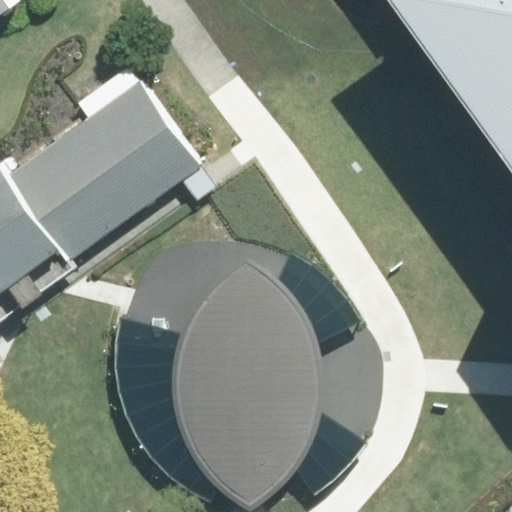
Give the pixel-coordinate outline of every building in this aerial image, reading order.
[(0,0),(0,13),(16,2),(13,0),(0,0)] [(511,0),(388,0),(511,172),(511,0)] [(67,257),(202,161),(146,83),(9,181),(3,172),(0,174),(0,291),(61,249),(67,257)] [(316,334),(317,343),(361,321),(355,310),(349,301),(341,292),(333,282),(323,273),(311,264),(302,259),(290,252),(289,256),(278,281),(289,292),(301,306),(316,334)] [(225,489),(251,506),(276,489),(293,470),(295,468),(311,443),(318,420),(319,410),(322,390),(322,377),(322,364),(317,343),(316,334),(301,306),(289,292),(278,281),(268,271),(247,261),(230,275),(214,291),(204,303),(194,318),(184,337),(176,368),(175,393),(180,420),(190,446),(208,470),(218,482),(225,489)] [(176,368),(184,337),(121,316),(117,343),(116,367),(119,391),(126,415),(138,438),(153,460),(168,475),(187,489),(210,502),(218,482),(208,470),(190,446),(180,420),(175,393),(176,368)] [(366,442),(319,410),(318,420),(311,443),(295,468),(293,470),(314,495),(326,486),(335,479),(344,470),(351,462),(359,452),(366,442)]
